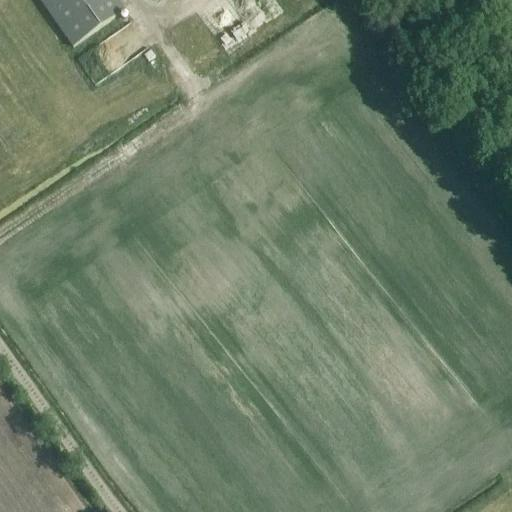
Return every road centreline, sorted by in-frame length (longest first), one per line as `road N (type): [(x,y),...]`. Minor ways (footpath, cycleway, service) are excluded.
road 1 (track): [(132,0),(200,105),(0,237)]
road 2 (track): [(0,348),(114,511)]
